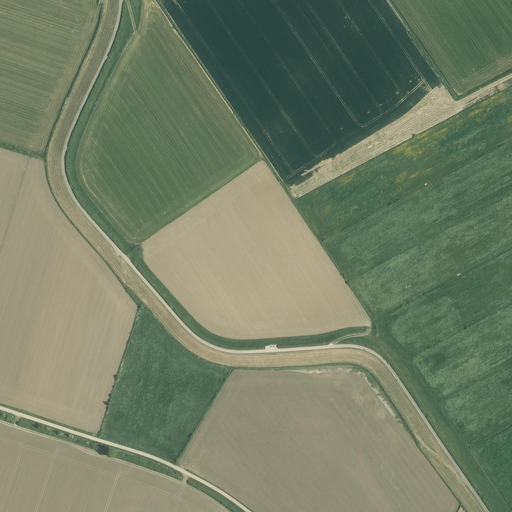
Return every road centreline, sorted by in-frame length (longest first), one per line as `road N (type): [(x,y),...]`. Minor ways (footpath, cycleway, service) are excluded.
road 1 (unclassified): [(487,511),(371,351),(210,346),(80,208),(64,174),(64,149),(106,55),(120,0)]
road 2 (unclassified): [(247,511),(175,467),(0,406)]
